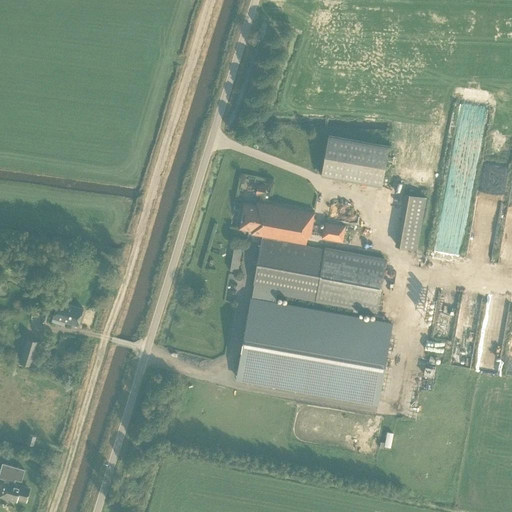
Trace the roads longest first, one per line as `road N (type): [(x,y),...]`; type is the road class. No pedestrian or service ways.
road 1 (track): [(210,0),(52,511)]
road 2 (unclassified): [(97,511),(254,0)]
